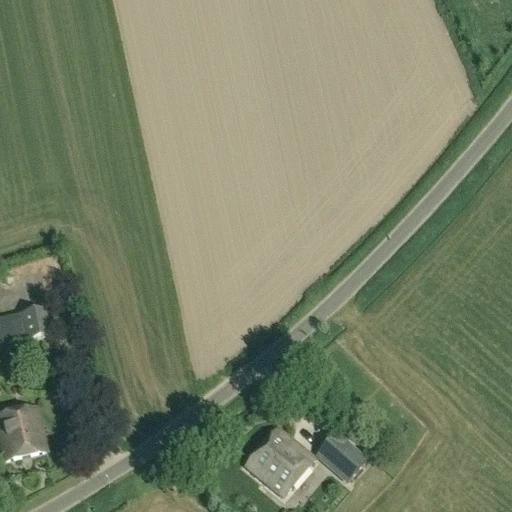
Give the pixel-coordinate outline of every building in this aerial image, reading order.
[(22,319),(0,323),(0,349),(27,344),(52,339),(47,312),(21,317),(22,319)] [(0,439),(6,464),(47,455),(37,412),(0,420),(0,439)] [(290,491),(314,463),(278,433),(247,470),(283,500),(284,499),(291,504),(297,497),(290,491)] [(314,460),(346,487),(368,462),(336,435),(314,460)] [(363,438),(356,448),(365,455),(372,444),(363,438)] [(353,503),(377,475),(367,466),(342,493),(353,503)]
